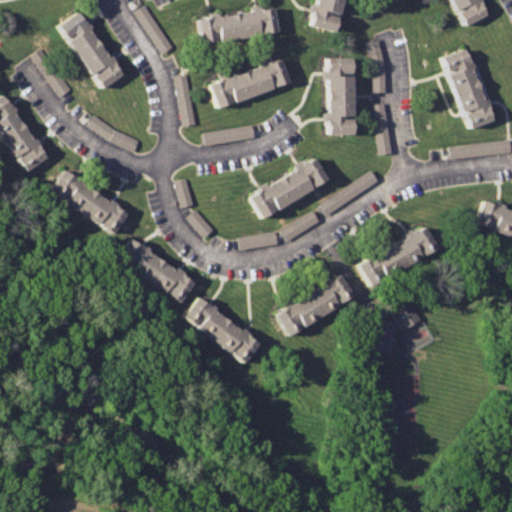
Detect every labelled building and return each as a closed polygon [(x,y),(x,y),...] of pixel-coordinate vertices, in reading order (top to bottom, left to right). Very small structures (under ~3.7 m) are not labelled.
[(310,0),(304,24),(330,30),(338,0),(310,0)] [(476,0),(447,0),(463,28),(486,16),(476,0)] [(169,46),(142,4),(131,11),(158,53),(169,46)] [(269,6),(194,18),(198,42),(274,31),(269,6)] [(76,12),(57,25),(96,88),(116,74),(76,12)] [(382,91),(380,39),(367,40),(369,92),(382,91)] [(436,56),(466,129),(492,120),(462,47),(436,56)] [(65,90),(47,54),(35,60),(53,96),(65,90)] [(323,59),(322,135),(349,136),(350,58),(323,59)] [(276,60),(205,84),(214,109),(285,83),(276,60)] [(191,123),(183,73),(171,75),(179,126),(191,123)] [(0,92),(0,145),(19,173),(44,157),(0,92)] [(375,154),(387,153),(383,102),(370,103),(375,154)] [(83,129),(130,150),(136,139),(88,117),(83,129)] [(198,132),(201,145),(251,136),(248,123),(198,132)] [(445,145),(447,158),(508,151),(507,138),(445,145)] [(307,157),(244,194),(258,216),(323,178),(307,157)] [(316,203),(323,214),(375,181),(368,170),(316,203)] [(58,171),(45,194),(105,231),(117,208),(58,171)] [(170,181),(177,206),(189,203),(182,178),(170,181)] [(511,210),(480,199),(472,223),(511,237),(511,210)] [(200,237),(210,228),(192,209),(183,217),(200,237)] [(316,221),(309,210),(276,229),(282,240),(316,221)] [(421,224),(353,262),(367,283),(437,247),(421,224)] [(237,249),(274,242),(271,229),(234,237),(237,249)] [(132,239),(119,261),(176,302),(190,278),(132,239)] [(336,272),(269,311),(285,336),(351,294),(336,272)] [(197,295),(180,316),(239,364),(255,343),(197,295)] [(417,318),(403,296),(386,306),(400,329),(417,318)]
